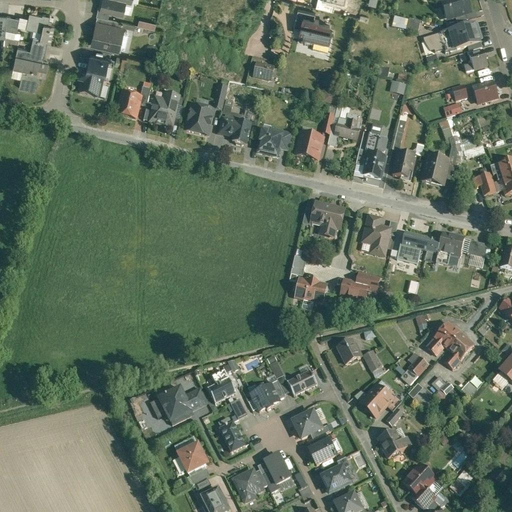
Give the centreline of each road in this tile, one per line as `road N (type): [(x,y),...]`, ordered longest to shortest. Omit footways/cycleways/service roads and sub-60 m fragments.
road 1 (unclassified): [(53,122),(511,233)]
road 2 (residential): [(335,389),(398,511)]
